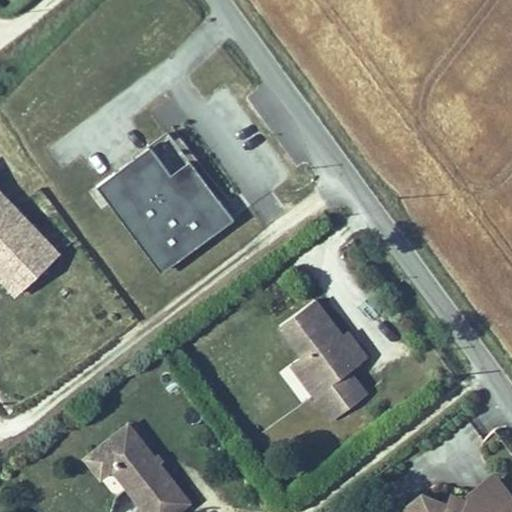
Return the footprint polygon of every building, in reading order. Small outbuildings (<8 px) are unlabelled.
[(155,160),(102,200),(115,217),(117,216),(167,283),(218,246),(220,247),(239,233),(224,213),(222,214),(197,181),(180,194),(176,188),(155,160)] [(193,175),(176,188),(180,194),(197,181),(193,175)] [(39,240),(0,199),(0,275),(1,276),(39,240)] [(20,296),(58,259),(39,240),(1,276),(20,296)] [(316,331),(288,293),(252,322),(274,351),(268,355),(294,388),(288,393),(305,415),(341,389),(325,367),(336,359),(316,331)] [(316,331),(336,359),(345,353),(334,338),(324,324),(316,331)] [(263,359),(288,393),(294,388),(268,355),(263,359)] [(130,511),(139,511),(166,492),(146,467),(106,413),(62,446),(93,486),(104,477),(130,511)] [(480,460),(447,481),(454,490),(487,469),(480,460)] [(487,469),(454,490),(435,485),(433,492),(406,484),(387,496),(381,509),(381,511),(478,511),(505,493),(496,482),(487,469)]
